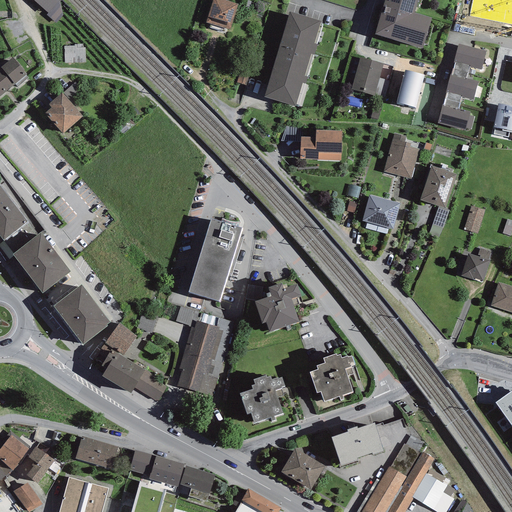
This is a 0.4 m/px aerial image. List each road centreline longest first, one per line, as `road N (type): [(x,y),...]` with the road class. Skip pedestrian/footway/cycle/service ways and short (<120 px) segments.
road 1 (residential): [(396,394),(226,176)]
road 2 (residential): [(396,394),(261,443),(229,468)]
road 3 (primary): [(20,339),(159,430)]
road 4 (residential): [(159,430),(128,442),(0,423)]
